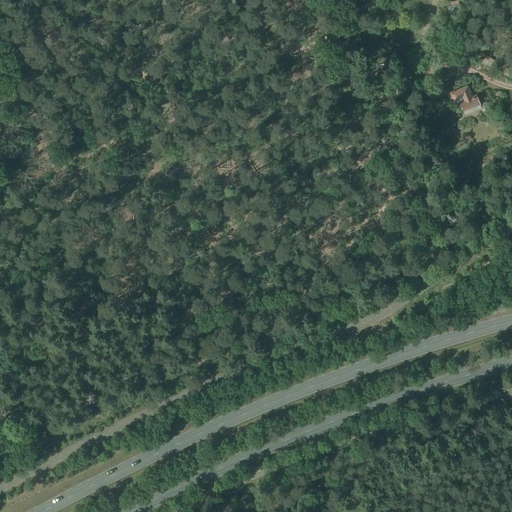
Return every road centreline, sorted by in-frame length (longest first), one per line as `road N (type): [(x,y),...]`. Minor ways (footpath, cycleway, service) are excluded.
road 1 (unclassified): [(511,227),(354,328),(0,487)]
road 2 (primary): [(511,321),(267,404),(42,511)]
road 3 (primary): [(133,511),(273,444),(511,362)]
road 4 (track): [(511,420),(378,483),(348,511)]
